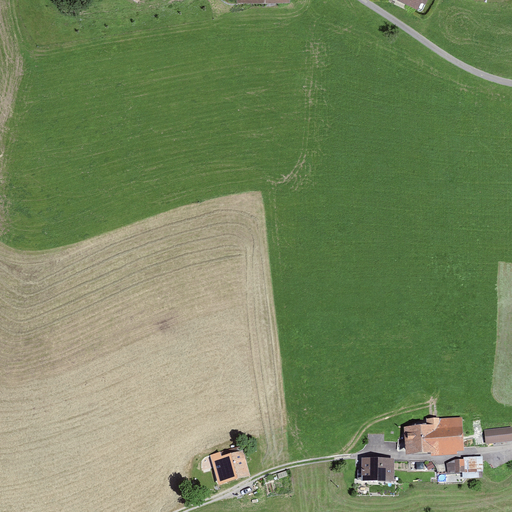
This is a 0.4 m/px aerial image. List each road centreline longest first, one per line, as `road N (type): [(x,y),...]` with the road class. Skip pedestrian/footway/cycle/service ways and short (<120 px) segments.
road 1 (track): [(333,458),(439,457),(511,446)]
road 2 (track): [(511,83),(463,66),(364,0)]
road 3 (track): [(333,458),(272,470),(179,511)]
